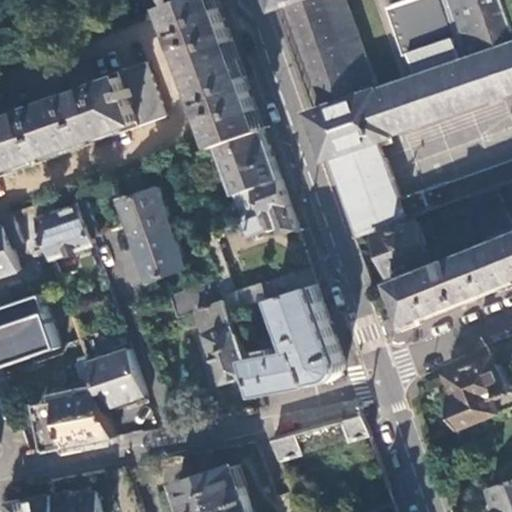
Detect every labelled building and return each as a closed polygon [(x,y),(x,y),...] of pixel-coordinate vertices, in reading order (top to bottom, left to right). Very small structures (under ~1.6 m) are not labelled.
[(219,0),(187,0),(169,7),(219,144),(265,129),(259,111),(244,69),(219,0)] [(511,0),(278,0),(281,7),(291,4),(328,108),(312,114),(319,134),(328,159),(333,157),(380,141),(511,94),(511,0)] [(28,104),(0,114),(0,175),(167,115),(148,60),(105,76),(28,104)] [(265,129),(219,144),(237,193),(256,187),(282,178),(271,147),(265,129)] [(449,185),(402,202),(380,141),(333,157),(363,237),(456,204),(449,185)] [(511,162),(449,185),(456,204),(470,199),(500,188),(511,183),(511,162)] [(282,178),(256,187),(262,203),(265,212),(256,215),(248,218),(253,233),(279,224),(282,233),(300,228),(282,178)] [(137,238),(176,225),(162,185),(124,198),(137,238)] [(511,221),(500,188),(470,199),(488,246),(395,283),(411,325),(511,285),(511,221)] [(58,209),(54,198),(38,204),(41,212),(57,258),(99,244),(96,236),(103,234),(90,199),(58,209)] [(265,212),(262,203),(253,206),(256,215),(265,212)] [(41,212),(38,204),(29,206),(33,215),(41,212)] [(5,215),(0,216),(0,228),(8,226),(5,215)] [(378,237),(393,275),(434,259),(419,222),(378,237)] [(137,238),(151,279),(190,266),(176,225),(137,238)] [(0,275),(22,268),(8,226),(0,228),(0,275)] [(218,237),(209,240),(221,277),(228,300),(231,299),(234,311),(245,307),(240,293),(237,295),(218,237)] [(291,292),(319,283),(313,266),(285,275),(291,292)] [(226,383),(254,374),(249,357),(234,311),(231,299),(228,300),(221,277),(176,293),(184,317),(199,312),(198,309),(203,308),(226,383)] [(245,307),(278,297),(272,281),(239,291),(240,293),(245,307)] [(75,305),(115,292),(112,282),(72,295),(75,305)] [(346,367),(347,362),(331,317),(319,283),(291,292),(278,297),(295,348),(249,357),(254,374),(260,394),(333,380),(337,379),(341,376),(344,373),(346,367)] [(0,307),(0,363),(1,367),(63,346),(46,292),(44,292),(0,307)] [(109,411),(150,397),(134,347),(92,361),(109,411)] [(511,386),(511,387),(498,354),(452,373),(460,393),(453,396),(456,403),(453,404),(455,408),(453,409),(452,414),(453,419),(456,423),(460,426),(461,430),(511,408),(511,386)] [(77,444),(118,436),(109,411),(92,361),(90,355),(83,357),(81,365),(82,372),(88,376),(93,393),(77,396),(77,394),(58,397),(59,399),(39,402),(49,449),(77,444)] [(364,411),(345,416),(352,440),(373,434),(364,411)] [(299,429),(277,436),(285,458),(306,453),(299,429)] [(303,511),(295,488),(254,502),(240,463),(178,484),(186,509),(187,511),(303,511)] [(511,511),(511,481),(492,489),(499,511),(511,511)] [(58,492),(61,511),(106,511),(102,489),(75,494),(75,489),(58,492)] [(7,511),(61,511),(58,492),(14,501),(7,511)]
